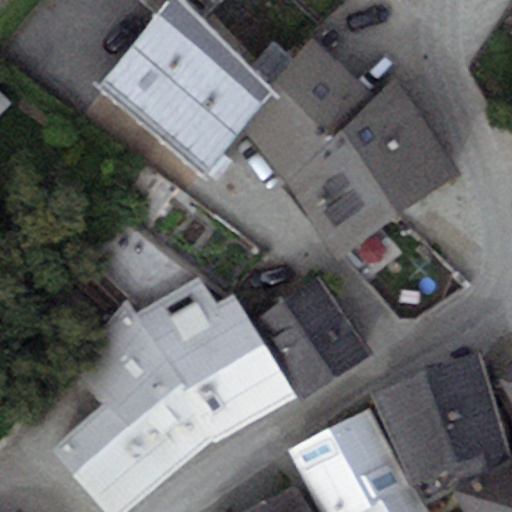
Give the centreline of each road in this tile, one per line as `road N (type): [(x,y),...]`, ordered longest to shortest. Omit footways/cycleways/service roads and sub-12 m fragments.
road 1 (residential): [(511,292),(230,456),(165,511)]
road 2 (residential): [(511,265),(436,29),(435,0)]
